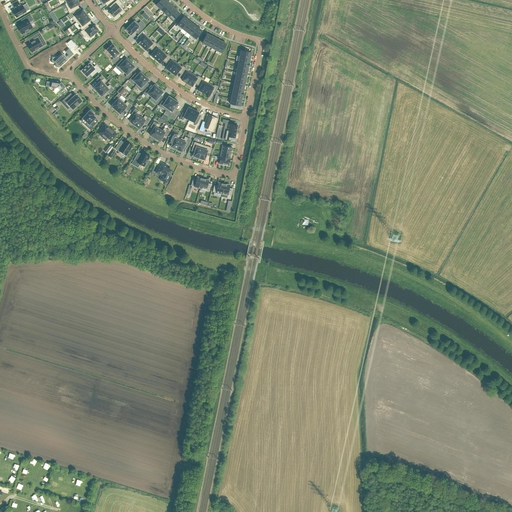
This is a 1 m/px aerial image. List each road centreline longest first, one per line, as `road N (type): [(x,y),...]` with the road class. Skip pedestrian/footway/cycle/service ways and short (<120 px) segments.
road 1 (residential): [(66,73),(118,126),(207,170),(233,175),(244,119)]
road 2 (track): [(315,235),(329,250),(434,290),(511,342)]
road 3 (residential): [(183,0),(258,41),(244,119)]
road 4 (residential): [(244,119),(183,94),(111,31)]
